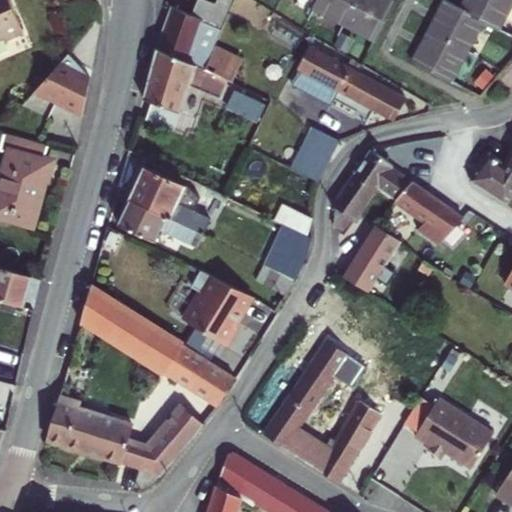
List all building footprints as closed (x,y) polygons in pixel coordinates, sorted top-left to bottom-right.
[(0,0),(0,39),(2,38),(4,43),(26,35),(10,0),(0,0)] [(172,4),(155,46),(198,66),(202,58),(209,42),(223,6),(209,0),(194,0),(189,13),(172,4)] [(209,42),(215,44),(235,0),(225,0),(223,6),(209,42)] [(301,0),(306,3),(302,9),(363,43),(385,4),(378,0),(301,0)] [(501,0),(451,0),(447,8),(433,0),(431,0),(398,59),(437,82),(471,22),(483,30),(501,0)] [(215,44),(209,42),(202,58),(230,71),(238,55),(215,44)] [(217,90),(225,94),(227,87),(220,84),(224,77),(198,66),(155,46),(152,52),(142,94),(152,99),(144,116),(165,127),(176,102),(184,79),(215,94),(217,90)] [(336,86),(392,117),(405,97),(311,47),(300,67),(302,68),(311,73),(303,88),(328,101),(336,86)] [(62,63),(39,90),(85,119),(91,80),(62,63)] [(294,83),(303,88),(311,73),(302,68),(294,83)] [(233,88),(228,109),(264,118),(269,97),(233,88)] [(297,168),(320,179),(330,160),(342,137),(312,123),(301,146),(306,148),(297,168)] [(509,194),(511,189),(511,136),(503,151),(487,143),(471,169),(509,194)] [(14,157),(2,198),(40,208),(47,186),(50,187),(56,168),(48,166),(52,150),(9,137),(4,154),(14,157)] [(375,192),(390,203),(404,182),(388,171),(391,166),(369,152),(352,177),(375,192)] [(197,228),(202,230),(210,218),(193,209),(201,192),(147,166),(131,196),(197,228)] [(343,241),(375,192),(352,177),(332,208),(338,215),(331,233),(343,241)] [(461,219),(404,182),(390,203),(420,223),(414,231),(442,249),(461,219)] [(190,243),(197,228),(131,196),(118,222),(152,238),(157,227),(190,243)] [(2,198),(0,204),(0,217),(35,228),(40,208),(2,198)] [(294,211),(288,224),(315,235),(316,222),(294,211)] [(282,221),(263,260),(295,275),(309,251),(313,245),(314,241),(315,235),(288,224),(282,221)] [(380,271),(398,245),(372,229),(355,255),(380,271)] [(363,295),(380,271),(355,255),(338,279),(363,295)] [(255,275),(286,290),(295,275),(263,260),(255,275)] [(424,274),(429,265),(421,260),(416,268),(424,274)] [(0,301),(28,310),(38,279),(0,268),(0,301)] [(201,291),(186,324),(228,344),(236,328),(235,324),(242,310),(243,311),(251,293),(203,270),(195,288),(201,291)] [(82,317),(161,371),(179,339),(91,284),(82,317)] [(371,300),(385,308),(390,301),(376,292),(371,300)] [(328,331),(276,408),(295,421),(326,377),(331,381),(338,371),(364,389),(369,381),(379,366),(328,331)] [(161,371),(216,407),(236,375),(179,339),(161,371)] [(60,396),(70,399),(79,368),(69,364),(60,396)] [(390,395),(395,399),(405,385),(401,381),(379,366),(369,381),(390,395)] [(446,439),(472,457),(495,421),(477,410),(441,386),(415,423),(430,432),(427,436),(443,445),(446,439)] [(349,457),(382,408),(361,393),(335,433),(326,427),(318,437),(349,457)] [(167,464),(206,418),(185,400),(148,442),(147,446),(139,468),(132,486),(143,486),(150,482),(157,475),(167,464)] [(48,439),(118,461),(125,439),(130,425),(59,402),(48,439)] [(338,473),(349,457),(318,437),(299,424),(295,421),(276,408),(265,424),(338,473)] [(0,421),(0,458),(1,459),(12,425),(0,421)] [(118,461),(139,468),(147,446),(125,439),(118,461)] [(345,511),(234,446),(216,500),(240,508),(249,511),(250,508),(256,510),(258,506),(270,511),(345,511)] [(511,456),(497,480),(511,490),(511,456)] [(238,511),(240,508),(216,500),(211,511),(238,511)]
